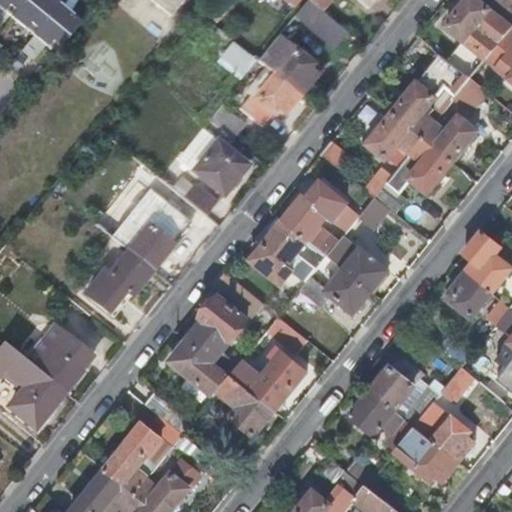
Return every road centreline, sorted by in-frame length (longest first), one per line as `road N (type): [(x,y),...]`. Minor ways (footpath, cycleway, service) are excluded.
road 1 (residential): [(8,511),(422,0)]
road 2 (residential): [(235,511),(511,168)]
